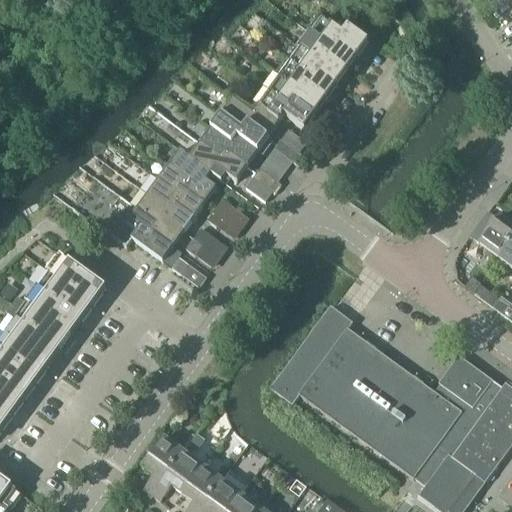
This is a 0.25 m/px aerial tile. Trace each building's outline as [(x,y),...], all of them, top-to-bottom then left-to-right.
[(322,23),(311,39),(332,54),(336,48),(357,63),(369,46),(348,31),(342,38),(322,23)] [(311,39),(300,53),(321,68),(326,62),(347,77),(357,63),(336,48),(332,54),(311,39)] [(300,53),(289,68),(311,82),(315,76),(337,91),(347,77),(326,62),(321,68),(300,53)] [(289,68),(279,82),(300,97),(305,90),(326,105),(337,91),(315,76),(311,82),(289,68)] [(279,82),(268,97),(289,112),(294,105),(315,120),(326,105),(305,90),(300,97),(279,82)] [(257,112),(279,127),(284,120),(304,135),(315,120),(294,105),(289,112),(268,97),(257,112)] [(279,127),(257,112),(252,118),(232,103),(221,119),(242,134),(246,127),(267,143),(279,127)] [(221,119),(210,134),(231,149),(236,142),(257,157),(264,163),(275,148),(267,143),(246,127),(242,134),(221,119)] [(210,134),(199,149),(220,164),(225,157),(246,172),(257,157),(236,142),(231,149),(210,134)] [(284,161),(291,152),(280,144),(274,153),(284,161)] [(199,149),(190,162),(188,163),(211,178),(221,185),(226,179),(236,186),(246,172),(225,157),(220,164),(199,149)] [(291,152),(284,161),(295,168),(301,159),(291,152)] [(180,154),(168,170),(188,185),(183,192),(205,208),(216,192),(206,184),(211,178),(188,163),(190,162),(180,154)] [(168,170),(157,185),(178,200),(172,208),(194,223),(205,208),(183,192),(188,185),(168,170)] [(252,182),(272,196),(273,197),(280,188),(259,173),(252,182)] [(272,196),(252,182),(245,192),(265,206),(272,196)] [(157,185),(146,200),(167,215),(162,221),(183,237),(194,223),(172,208),(178,200),(157,185)] [(146,200),(136,214),(156,229),(151,236),(173,252),(183,237),(162,221),(167,215),(146,200)] [(214,215),(223,221),(231,210),(222,203),(214,215)] [(156,229),(136,214),(117,241),(127,248),(131,243),(162,266),(173,252),(151,236),(156,229)] [(223,221),(214,215),(206,224),(216,231),(223,221)] [(498,263),(511,244),(511,225),(510,228),(498,220),(478,248),(498,263)] [(192,244),(201,250),(210,239),(201,233),(192,244)] [(201,250),(192,244),(185,253),(194,260),(201,250)] [(511,244),(498,263),(511,272),(511,244)] [(71,340),(105,293),(59,259),(0,340),(0,436),(59,356),(64,359),(76,343),(71,340)] [(206,283),(178,263),(171,273),(180,279),(189,286),(198,293),(206,283)] [(10,286),(1,298),(10,305),(19,293),(10,286)] [(499,303),(480,289),(474,298),(492,312),(493,311),(499,303)] [(499,303),(493,311),(501,318),(503,318),(510,308),(500,301),(499,303)] [(292,411),(299,401),(413,484),(414,483),(425,491),(418,500),(434,511),(452,511),(475,481),(484,488),(511,450),(511,393),(505,388),(498,398),(488,391),(492,386),(458,361),(438,388),(439,389),(434,397),(348,334),(353,327),(331,311),(270,394),(292,411)] [(204,388),(198,396),(204,401),(209,400),(213,394),(204,388)] [(150,498),(182,455),(163,441),(142,469),(154,478),(143,493),(150,498)] [(182,455),(150,498),(160,505),(171,490),(181,497),(202,469),(182,455)] [(200,511),(221,483),(202,469),(181,497),(193,506),(188,511),(200,511)] [(0,511),(11,511),(21,499),(0,483),(0,511)] [(229,511),(240,497),(221,483),(200,511),(229,511)] [(240,497),(229,511),(259,511),(260,511),(240,497)]
